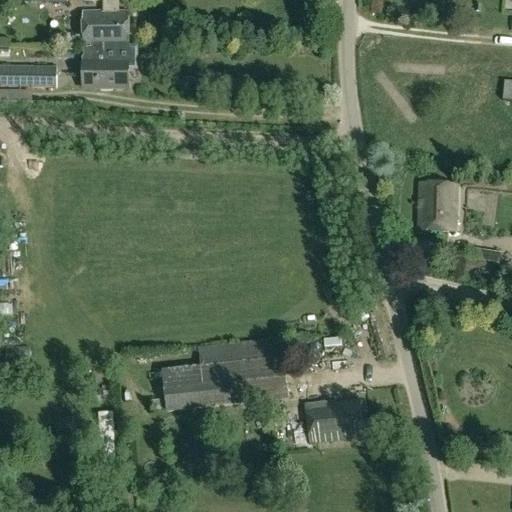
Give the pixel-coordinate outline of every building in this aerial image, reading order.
[(103,2),(103,12),(82,13),(82,48),(90,48),(128,48),(128,12),(119,12),(119,3),(118,0),(84,0),(84,2),(103,2)] [(83,63),(82,90),(100,90),(100,92),(113,92),(113,90),(128,90),(128,70),(128,65),(137,65),(137,48),(128,48),(90,48),(90,63),(83,63)] [(0,67),(0,87),(57,89),(58,68),(0,67)] [(511,82),(505,82),(503,101),(511,101),(511,82)] [(420,185),(417,231),(455,233),(458,187),(420,185)] [(511,228),(511,222),(511,193),(485,187),(480,209),(487,211),(484,222),(511,228)] [(467,248),(463,273),(497,278),(502,253),(467,248)] [(511,266),(504,265),(501,276),(511,278),(511,266)] [(288,401),(284,359),(282,340),(241,344),(243,364),(163,372),(166,414),(288,401)] [(362,439),(358,400),(307,406),(311,444),(362,439)]
